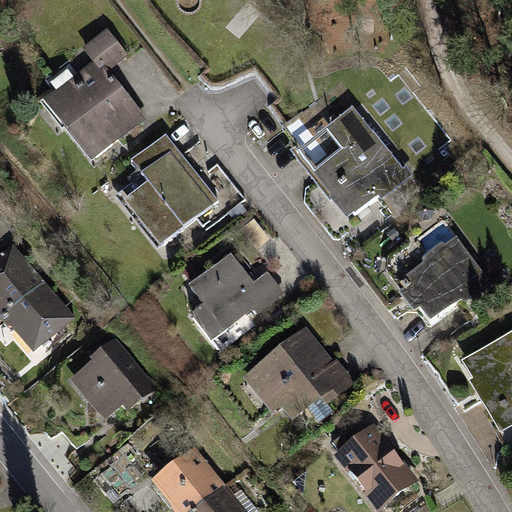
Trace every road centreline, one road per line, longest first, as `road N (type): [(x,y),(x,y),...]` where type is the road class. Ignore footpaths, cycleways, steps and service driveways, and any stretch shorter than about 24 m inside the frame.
road 1 (residential): [(208,124),(485,511)]
road 2 (track): [(426,0),(440,51),(511,152)]
road 3 (track): [(125,0),(200,96),(208,124)]
